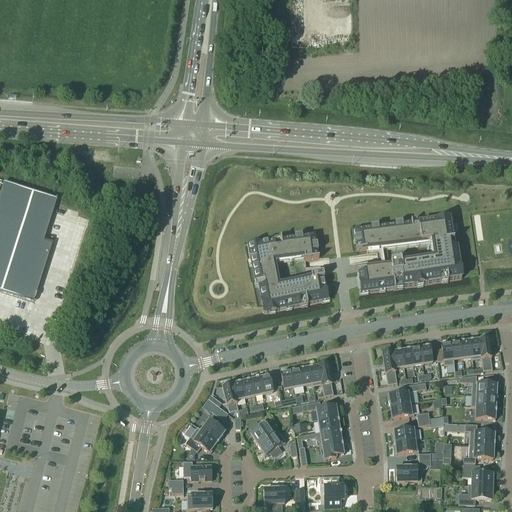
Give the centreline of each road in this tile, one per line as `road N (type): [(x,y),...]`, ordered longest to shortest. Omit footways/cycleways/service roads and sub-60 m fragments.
road 1 (primary): [(202,144),(511,163)]
road 2 (primary): [(511,155),(203,125)]
road 3 (tertiary): [(169,349),(171,279),(202,144)]
road 4 (tertiary): [(181,143),(166,279),(147,346)]
road 5 (primary): [(182,124),(0,113)]
road 6 (primary): [(0,129),(181,143)]
road 7 (residential): [(183,368),(351,332)]
road 8 (residential): [(351,332),(502,310)]
road 9 (unclassified): [(0,372),(72,387),(124,382)]
road 10 (primary): [(203,125),(215,0)]
road 11 (primary): [(201,0),(182,124)]
